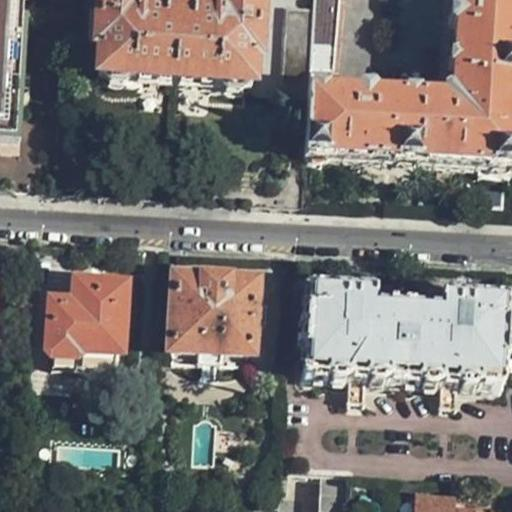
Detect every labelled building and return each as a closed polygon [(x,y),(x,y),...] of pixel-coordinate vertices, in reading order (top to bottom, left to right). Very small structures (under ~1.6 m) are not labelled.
[(0,0),(0,190),(15,196),(52,198),(55,145),(15,144),(22,0),(0,0)] [(134,85),(171,87),(215,89),(250,91),(251,61),(253,61),(256,0),(216,0),(216,11),(186,10),(186,0),(166,0),(166,8),(136,7),(136,0),(97,0),(95,26),(87,26),(85,51),(91,52),(91,56),(95,57),(94,84),(134,85)] [(511,174),(511,0),(453,0),(452,18),(449,18),(445,21),(444,34),(447,38),(451,38),(448,95),(438,102),(437,107),(371,104),(371,98),(351,98),(350,103),(306,101),(302,163),(450,172),(511,174)] [(311,0),(310,16),(307,77),(334,79),(336,46),(339,8),(335,7),(335,0),(311,0)] [(255,210),(300,213),(301,185),(302,163),(259,161),(255,210)] [(61,249),(32,247),(29,288),(58,289),(61,249)] [(174,287),(170,356),(249,361),(251,332),(251,313),(253,292),(174,287)] [(47,370),(49,372),(70,373),(74,373),(75,370),(75,367),(115,370),(119,294),(75,290),(74,300),(63,300),(63,312),(49,312),(46,367),(47,370)] [(301,386),(347,389),(363,390),(438,395),(454,396),(500,398),(506,309),(439,304),(438,321),(372,316),(373,300),(308,296),(301,386)] [(265,314),(251,313),(251,332),(264,333),(265,314)] [(170,356),(170,367),(248,371),(249,361),(170,356)] [(70,373),(49,372),(48,385),(74,386),(74,379),(115,382),(115,370),(75,367),(75,370),(74,373),(70,373)] [(363,390),(347,389),(346,412),(362,413),(363,390)] [(453,418),(454,396),(438,395),(438,417),(453,418)] [(346,511),(348,483),(327,479),(287,477),(287,487),(321,489),(319,511),(346,511)] [(415,511),(416,502),(408,502),(406,511),(415,511)]
